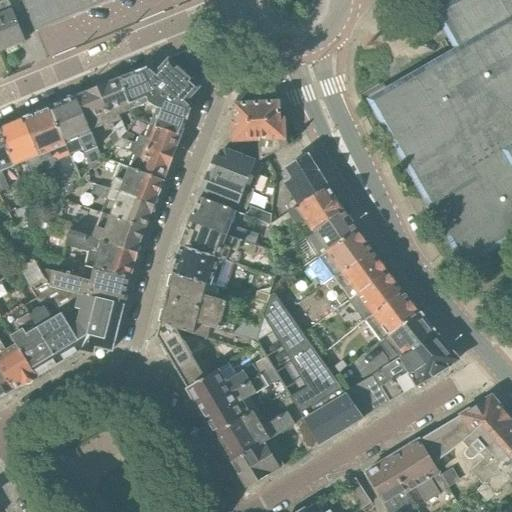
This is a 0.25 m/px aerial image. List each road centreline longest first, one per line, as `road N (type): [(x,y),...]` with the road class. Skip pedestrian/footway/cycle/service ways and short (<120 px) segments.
road 1 (residential): [(248,26),(157,254),(135,348),(109,382)]
road 2 (tertiary): [(494,364),(357,175),(325,114),(306,47)]
road 3 (residential): [(248,511),(494,364)]
road 4 (residential): [(0,99),(240,1)]
road 5 (residential): [(223,511),(153,398),(109,382)]
road 6 (residential): [(109,382),(75,383),(0,432)]
